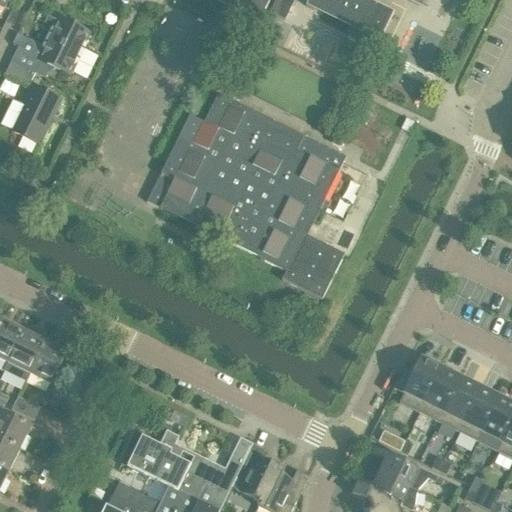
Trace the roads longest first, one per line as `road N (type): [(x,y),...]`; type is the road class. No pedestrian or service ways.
road 1 (residential): [(120,338),(343,446)]
road 2 (residential): [(39,511),(120,338)]
road 3 (residential): [(343,446),(413,311)]
road 4 (residential): [(0,279),(120,338)]
